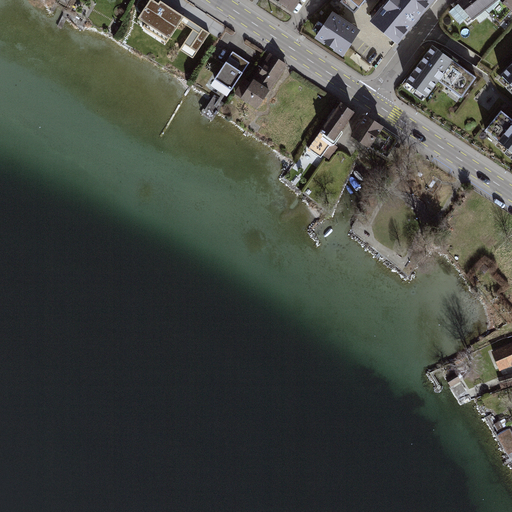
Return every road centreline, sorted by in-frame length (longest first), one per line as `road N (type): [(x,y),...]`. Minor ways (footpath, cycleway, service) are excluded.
road 1 (primary): [(370,100),(224,4)]
road 2 (primary): [(511,195),(370,100)]
road 3 (residential): [(445,0),(370,100)]
